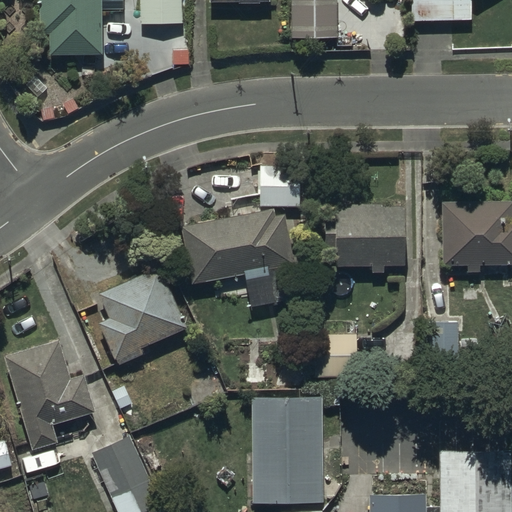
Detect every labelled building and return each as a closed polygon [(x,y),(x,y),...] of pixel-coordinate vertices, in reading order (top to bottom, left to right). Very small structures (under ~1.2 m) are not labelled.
[(38,0),(39,33),(50,33),(51,53),(101,51),(100,11),(120,10),(119,0),(38,0)] [(139,0),(140,22),(182,21),(181,0),(139,0)] [(337,0),(291,0),(291,36),(337,37),(337,0)] [(409,0),(409,19),(470,19),(470,0),(409,0)] [(300,164),(259,164),(259,204),(300,204),(300,164)] [(509,201),(439,201),(440,263),(466,263),(466,273),(479,273),(478,263),(511,263),(511,216),(509,216),(509,201)] [(403,263),(401,203),(333,205),(334,214),(323,214),(325,248),(336,247),(337,265),(370,263),(370,272),(383,271),(383,263),(403,263)] [(273,209),(180,226),(191,282),(244,273),(250,308),(301,299),(286,212),(274,215),(273,209)] [(185,324),(159,265),(97,293),(108,318),(102,321),(120,363),(145,352),(141,344),(185,324)] [(457,322),(426,322),(426,362),(457,362),(457,322)] [(313,332),(312,375),(355,376),(355,332),(313,332)] [(56,338),(3,356),(33,446),(55,439),(50,425),(92,411),(80,374),(69,378),(56,338)] [(266,389),(265,364),(246,364),(246,389),(266,389)] [(250,399),(251,500),(323,499),(322,398),(250,399)] [(128,434),(90,451),(118,511),(138,511),(160,502),(128,434)] [(5,440),(0,441),(0,467),(11,465),(5,440)] [(508,511),(507,444),(434,446),(435,511),(508,511)] [(423,511),(423,493),(371,493),(370,511),(423,511)]
